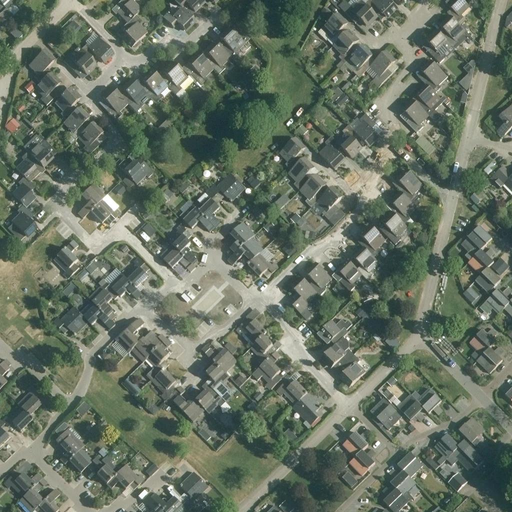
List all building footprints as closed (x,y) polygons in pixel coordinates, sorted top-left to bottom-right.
[(0,0),(0,4),(0,5),(0,13),(7,20),(12,16),(6,10),(16,0),(0,0)] [(117,14),(127,24),(135,16),(136,16),(141,11),(133,2),(135,0),(122,0),(122,1),(121,1),(119,3),(123,8),(117,14)] [(205,3),(202,0),(202,1),(201,0),(172,0),(176,3),(180,7),(182,9),(186,5),(195,14),(205,3)] [(376,15),(380,11),(386,18),(396,7),(389,0),(374,0),(374,1),(372,0),(369,0),(365,4),(365,5),(376,15)] [(458,24),(464,18),(462,15),(470,7),(463,0),(449,0),(446,4),(452,10),(448,14),(452,19),(453,19),(458,24)] [(346,1),(339,7),(356,24),(360,20),(368,28),(378,18),(376,15),(365,5),(365,4),(363,2),(355,10),(346,1)] [(194,21),(182,9),(180,7),(172,15),(169,12),(163,19),(173,29),(177,25),(184,31),(194,21)] [(324,9),(318,19),(325,23),(331,13),(324,9)] [(334,46),(334,47),(345,36),(344,36),(341,32),(349,24),(339,13),(322,29),(330,38),(328,40),(334,46)] [(127,24),(125,26),(129,31),(123,38),(132,48),(147,33),(139,25),(142,22),(136,16),(135,16),(127,24)] [(449,35),(445,39),(452,47),(455,50),(470,35),(458,24),(453,19),(452,19),(443,29),(449,35)] [(73,23),(64,32),(72,40),(81,31),(73,23)] [(231,58),(230,58),(233,61),(239,55),(237,52),(245,44),(249,40),(236,26),(232,30),(221,40),(227,47),(223,50),(223,51),(231,58)] [(356,54),(356,53),(352,49),(358,43),(348,32),(344,36),(345,36),(334,47),(342,55),(340,58),(343,61),(346,64),(349,61),(348,61),(356,54)] [(439,32),(428,43),(434,49),(430,53),(440,64),(444,60),(446,58),(444,55),(452,47),(445,39),(439,32)] [(19,33),(14,38),(17,41),(22,36),(19,33)] [(82,50),(81,50),(91,61),(96,57),(104,65),(114,55),(98,38),(90,47),(87,44),(82,50)] [(212,61),(208,65),(209,65),(213,70),(218,76),(225,69),(222,66),(230,58),(231,58),(223,51),(223,50),(217,44),(206,54),(212,61)] [(371,68),(370,67),(370,68),(366,64),(372,58),(362,47),(356,53),(356,54),(348,61),(349,61),(356,69),(353,72),(360,79),(366,72),(371,68)] [(91,61),(81,50),(79,48),(70,56),(64,62),(74,73),(78,68),(86,76),(97,66),(91,61)] [(34,77),(40,84),(41,84),(49,75),(49,76),(51,74),(47,69),(55,61),(45,51),(29,66),(37,75),(34,77)] [(371,68),(366,72),(374,80),(375,78),(382,85),(392,74),(388,70),(394,64),(384,54),(379,58),(379,59),(370,67),(371,68)] [(209,65),(208,65),(200,56),(189,66),(195,73),(191,77),(201,87),(208,81),(205,78),(213,70),(209,65)] [(343,61),(337,67),(340,70),(346,64),(343,61)] [(427,86),(435,95),(436,94),(442,89),(439,86),(448,77),(432,62),(421,72),(429,80),(425,84),(427,86)] [(168,87),(167,88),(175,96),(183,104),(189,98),(184,92),(193,84),(187,79),(172,63),(161,73),(169,81),(165,85),(168,87)] [(256,66),(247,75),(252,79),(254,81),(262,73),(260,71),(256,66)] [(41,84),(40,84),(35,89),(43,98),(40,100),(46,106),(57,96),(53,92),(62,83),(52,73),(51,74),(49,76),(49,75),(41,84)] [(165,85),(154,73),(143,83),(149,90),(146,93),(145,94),(148,96),(147,96),(150,99),(155,105),(162,98),(159,96),(167,88),(168,87),(165,85)] [(467,91),(469,88),(471,83),(466,77),(460,84),(467,91)] [(130,98),(126,102),(125,102),(128,105),(135,113),(150,99),(147,96),(148,96),(145,94),(146,93),(134,81),(123,92),(130,98)] [(29,94),(36,87),(32,82),(25,89),(29,94)] [(336,86),(327,95),(334,102),(343,93),(336,86)] [(423,102),(419,106),(419,107),(429,117),(444,103),(436,94),(435,95),(427,86),(417,96),(423,102)] [(76,111),(77,111),(73,107),(81,98),(71,88),(55,104),(63,113),(60,115),(66,121),(76,111)] [(215,103),(217,101),(205,89),(202,91),(215,103)] [(125,102),(126,102),(114,90),(103,101),(109,107),(105,111),(115,121),(122,115),(119,112),(128,105),(125,102)] [(345,95),(341,99),(345,103),(349,99),(345,95)] [(419,107),(419,106),(415,103),(405,113),(411,119),(407,123),(417,134),(423,128),(421,125),(429,117),(419,107)] [(511,106),(500,118),(505,124),(497,132),(503,138),(511,128),(511,106)] [(85,131),(81,127),(88,120),(78,110),(77,111),(76,111),(66,121),(63,124),(71,132),(69,135),(75,141),(78,139),(78,138),(85,131)] [(359,137),(368,146),(378,136),(372,130),(377,125),(366,115),(360,121),(362,124),(354,131),(359,137)] [(6,127),(5,128),(5,129),(9,132),(17,124),(13,120),(13,121),(6,127)] [(78,138),(78,139),(86,147),(83,149),(89,156),(100,145),(96,141),(102,135),(92,124),(85,131),(78,138)] [(354,131),(349,126),(343,132),(345,135),(337,143),(342,148),(351,157),(361,147),(355,141),(359,137),(354,131)] [(161,127),(155,133),(159,136),(165,131),(161,127)] [(304,138),(309,132),(303,127),(298,132),(304,138)] [(441,133),(432,145),(441,152),(450,141),(441,133)] [(38,163),(41,167),(52,157),(46,151),(50,146),(40,135),(38,137),(37,137),(24,149),(28,152),(38,163)] [(337,143),(332,137),(326,143),(328,146),(319,154),(335,171),(346,160),(338,152),(342,148),(337,143)] [(302,161),(298,157),(307,149),(297,138),(280,154),(289,163),(286,165),(292,171),(302,161)] [(34,167),(38,163),(28,152),(21,158),(24,161),(15,170),(24,178),(29,183),(30,183),(40,173),(34,167)] [(134,163),(139,159),(133,153),(129,157),(134,163)] [(311,181),(311,180),(307,176),(315,168),(305,158),(302,161),(292,171),(289,173),(297,182),(294,184),(300,190),(301,191),(311,181)] [(136,162),(134,164),(133,163),(129,168),(121,160),(116,165),(136,186),(146,176),(148,179),(153,174),(142,163),(139,160),(136,162)] [(511,192),(511,176),(504,168),(492,179),(501,188),(504,185),(511,192)] [(409,172),(399,182),(399,183),(405,189),(400,193),(403,195),(411,203),(416,208),(421,204),(418,202),(420,200),(417,197),(415,194),(423,186),(409,172)] [(210,190),(221,201),(225,197),(231,203),(245,189),(241,185),(234,178),(231,175),(217,188),(215,186),(210,190)] [(254,188),(261,182),(254,175),(248,181),(254,188)] [(312,208),(317,203),(323,198),(322,197),(319,193),(327,185),(317,175),(311,180),(311,181),(301,191),(309,199),(306,202),(312,208)] [(49,176),(45,179),(52,188),(56,185),(49,176)] [(236,176),(234,178),(241,185),(243,183),(236,176)] [(34,188),(30,183),(29,183),(24,178),(18,184),(20,186),(12,195),(23,206),(26,209),(36,199),(30,192),(34,188)] [(130,189),(133,185),(126,179),(123,183),(130,189)] [(102,200),(105,197),(93,185),(81,197),(88,204),(81,211),(78,214),(83,219),(86,216),(90,212),(93,209),(102,200)] [(115,191),(120,197),(126,191),(121,185),(115,191)] [(182,187),(178,191),(182,195),(186,191),(182,187)] [(323,198),(317,203),(325,211),(323,214),(329,220),(339,210),(335,206),(343,198),(333,187),(322,197),(323,198)] [(208,197),(196,209),(204,218),(207,221),(208,221),(215,228),(214,228),(215,229),(216,230),(221,225),(213,216),(220,209),(217,206),(221,201),(210,190),(205,195),(208,197)] [(405,226),(411,220),(408,217),(417,209),(411,203),(403,195),(400,193),(391,202),(393,204),(389,209),(392,212),(395,215),(394,215),(405,226)] [(166,204),(170,200),(164,194),(160,198),(166,204)] [(113,212),(102,200),(93,209),(90,212),(102,224),(105,221),(109,225),(121,215),(116,210),(113,212)] [(196,209),(193,205),(180,218),(192,230),(199,223),(209,233),(214,228),(215,228),(208,221),(207,221),(204,218),(196,209)] [(19,215),(11,223),(13,225),(8,230),(20,243),(25,237),(27,239),(38,229),(29,221),(34,216),(26,209),(23,206),(17,212),(19,215)] [(258,219),(263,214),(257,208),(252,213),(258,219)] [(391,213),(382,223),(390,231),(386,235),(396,246),(402,240),(400,237),(408,229),(405,226),(394,215),(395,215),(392,212),(391,213)] [(294,225),(301,218),(297,214),(290,222),(294,225)] [(301,233),(308,227),(303,221),(296,227),(301,233)] [(270,223),(264,229),(268,234),(275,228),(270,223)] [(252,239),(255,236),(243,224),(231,235),(238,243),(231,250),(227,253),(232,258),(240,251),(239,250),(242,247),(243,247),(252,239)] [(149,225),(144,230),(152,238),(157,233),(149,225)] [(185,257),(184,258),(191,265),(192,265),(197,260),(186,249),(191,245),(187,241),(192,237),(180,225),(175,230),(178,232),(169,242),(172,246),(173,246),(181,254),(185,257)] [(374,258),(380,252),(378,250),(386,241),(372,227),(362,237),(367,243),(363,248),(365,250),(374,258)] [(490,242),(492,240),(479,227),(461,246),(473,258),(474,258),(481,251),(486,245),(490,242)] [(263,251),(252,239),(243,247),(242,247),(239,250),(240,251),(232,258),(231,258),(228,261),(233,267),(244,256),(251,263),(260,254),(260,255),(263,251)] [(68,280),(79,269),(75,265),(78,261),(71,254),(78,247),(73,242),(54,261),(66,273),(63,275),(68,280)] [(298,252),(290,244),(283,251),(291,259),(298,252)] [(172,246),(160,258),(172,269),(180,262),(187,270),(191,265),(184,258),(185,257),(181,254),(173,246),(172,246)] [(365,250),(363,248),(354,258),(362,266),(358,270),(362,275),(368,281),(374,275),(371,272),(380,264),(374,258),(365,250)] [(480,276),(488,269),(493,263),(494,263),(490,260),(494,256),(493,255),(490,251),(486,255),(481,251),(474,258),(473,258),(468,264),(480,276)] [(272,266),(260,255),(260,254),(251,263),(248,266),(260,278),(263,275),(267,279),(279,269),(274,264),(272,266)] [(136,266),(124,277),(124,278),(133,286),(136,290),(141,285),(148,277),(145,274),(150,270),(139,259),(134,263),(136,266)] [(422,265),(417,259),(413,262),(417,268),(422,265)] [(492,267),(500,276),(509,267),(501,259),(492,267)] [(358,270),(349,261),(338,271),(345,277),(340,282),(351,292),(357,286),(354,284),(362,275),(358,270)] [(408,262),(394,275),(400,282),(415,269),(408,262)] [(93,264),(86,270),(90,275),(97,268),(93,264)] [(314,282),(310,286),(317,294),(320,297),(326,291),(323,288),(332,279),(316,264),(306,274),(314,282)] [(191,265),(187,270),(191,273),(196,269),(192,265),(191,265)] [(488,294),(500,281),(488,269),(480,276),(475,281),(488,294)] [(124,278),(124,277),(121,274),(109,286),(104,280),(99,285),(101,287),(110,296),(113,299),(115,301),(119,297),(120,298),(128,291),(138,301),(142,296),(136,290),(133,286),(124,278)] [(291,304),(291,305),(295,308),(301,315),(303,317),(307,321),(308,320),(311,317),(314,314),(308,309),(312,305),(309,302),(317,294),(310,286),(302,278),(292,288),(300,296),(295,300),(291,304)] [(340,297),(345,292),(338,285),(333,290),(340,297)] [(106,306),(113,299),(110,296),(101,287),(89,299),(92,303),(101,311),(104,314),(104,315),(111,322),(116,317),(106,306)] [(503,309),(510,302),(507,299),(511,294),(511,293),(507,288),(502,294),(498,290),(485,303),(498,315),(503,310),(503,309)] [(72,290),(62,299),(67,305),(77,296),(72,290)] [(510,302),(503,309),(511,317),(511,300),(510,302)] [(112,322),(111,322),(104,315),(104,314),(101,311),(92,303),(80,314),(89,323),(92,326),(99,319),(110,330),(115,325),(112,322)] [(374,306),(367,309),(369,314),(372,313),(377,311),(376,309),(374,306)] [(80,314),(74,308),(61,321),(58,319),(54,324),(65,335),(69,330),(75,336),(89,323),(80,314)] [(361,319),(367,313),(362,308),(356,314),(361,319)] [(375,334),(383,327),(369,314),(362,322),(375,334)] [(140,343),(140,342),(133,335),(144,324),(140,319),(128,330),(116,342),(129,354),(130,352),(132,351),(140,343)] [(243,334),(255,345),(255,346),(263,337),(264,337),(267,334),(255,322),(251,325),(247,320),(236,331),(241,336),(243,334)] [(338,343),(344,338),(349,333),(348,332),(353,326),(349,322),(346,324),(342,321),(337,327),(332,321),(319,333),(318,335),(328,345),(334,339),(338,343)] [(495,343),(492,340),(497,334),(492,329),(487,335),(482,331),(469,344),(482,356),(485,352),(489,349),(495,343)] [(163,344),(167,340),(162,335),(158,339),(150,347),(143,339),(140,342),(140,343),(132,351),(144,363),(147,360),(146,360),(154,352),(155,351),(163,344)] [(273,347),(264,337),(263,337),(255,346),(255,345),(251,349),(260,359),(257,361),(262,366),(275,353),(271,348),(273,347)] [(343,366),(354,355),(349,350),(350,348),(350,344),(344,338),(338,343),(328,352),(323,357),(333,368),(340,362),(343,366)] [(147,377),(152,382),(158,377),(164,371),(169,366),(165,361),(169,357),(164,353),(171,345),(167,340),(163,344),(155,351),(154,352),(146,360),(147,360),(156,369),(153,372),(147,377)] [(229,353),(234,348),(228,342),(223,347),(229,353)] [(225,374),(237,362),(228,352),(225,350),(218,358),(216,356),(216,354),(214,354),(210,350),(207,346),(202,351),(213,363),(216,366),(225,374)] [(482,356),(476,362),(489,374),(502,361),(498,358),(502,354),(497,350),(494,353),(489,349),(485,352),(482,356)] [(103,352),(98,357),(102,361),(107,357),(103,352)] [(262,366),(252,376),(257,381),(262,377),(268,384),(266,386),(270,391),(281,380),(277,375),(280,372),(274,365),(281,358),(275,353),(262,366)] [(354,355),(343,366),(348,370),(342,376),(352,387),(366,373),(358,364),(361,362),(354,355)] [(0,390),(6,384),(1,378),(9,371),(7,369),(10,365),(6,361),(2,365),(0,366),(0,390)] [(211,379),(206,383),(215,392),(217,394),(217,395),(226,403),(232,397),(228,393),(229,391),(223,384),(229,378),(225,374),(216,366),(207,375),(211,379)] [(170,407),(174,403),(180,398),(186,392),(181,387),(177,391),(172,386),(176,383),(164,371),(158,377),(152,382),(164,394),(161,397),(166,402),(170,407)] [(22,373),(20,376),(26,383),(29,381),(22,373)] [(128,379),(123,384),(136,396),(141,392),(128,379)] [(295,406),(307,394),(295,382),(292,385),(288,381),(277,392),(281,397),(284,394),(295,406)] [(38,402),(42,398),(32,386),(27,391),(29,394),(17,406),(20,409),(29,417),(41,405),(38,402)] [(416,393),(412,397),(416,401),(416,402),(423,409),(428,415),(429,415),(433,410),(439,417),(443,413),(437,406),(442,402),(429,389),(420,398),(416,393)] [(392,405),(397,400),(389,391),(383,396),(392,405)] [(226,403),(217,395),(217,394),(215,392),(210,396),(206,392),(197,402),(205,411),(209,415),(218,405),(221,408),(226,403)] [(295,406),(292,408),(306,422),(303,425),(308,429),(319,418),(315,414),(321,408),(307,394),(295,406)] [(259,404),(263,399),(259,395),(254,399),(259,404)] [(419,412),(423,409),(416,402),(416,401),(411,396),(398,409),(410,421),(415,417),(421,423),(425,419),(419,412)] [(180,398),(174,403),(193,423),(205,411),(197,402),(194,398),(187,405),(180,398)] [(390,432),(395,427),(390,422),(398,415),(384,400),(371,413),(376,418),(372,421),(381,430),(384,426),(385,427),(390,432)] [(32,420),(29,417),(20,409),(9,420),(6,418),(1,422),(9,430),(12,434),(17,429),(20,433),(32,420)] [(471,418),(458,430),(474,446),(479,441),(476,438),(483,431),(471,418)] [(9,430),(1,422),(0,420),(0,445),(8,438),(5,435),(9,430)] [(96,435),(101,430),(97,426),(92,431),(96,435)] [(80,450),(81,450),(84,447),(78,440),(80,438),(70,427),(55,442),(67,453),(60,460),(64,465),(68,461),(72,458),(80,450)] [(399,449),(413,436),(407,430),(393,443),(399,449)] [(220,436),(224,439),(228,435),(224,431),(220,436)] [(362,452),(368,446),(364,442),(369,437),(365,433),(360,438),(355,433),(342,446),(355,459),(362,452)] [(207,442),(211,438),(207,434),(203,438),(207,442)] [(289,439),(293,444),(297,439),(293,435),(289,439)] [(440,465),(451,454),(458,447),(446,435),(433,447),(442,456),(437,462),(440,465)] [(451,454),(440,465),(443,468),(448,462),(453,467),(459,462),(464,467),(471,474),(483,462),(476,455),(475,454),(464,442),(458,447),(451,454)] [(487,461),(494,454),(485,445),(478,452),(487,461)] [(103,449),(98,454),(103,459),(108,454),(103,449)] [(402,471),(409,478),(421,466),(414,459),(420,453),(416,449),(410,455),(409,454),(397,466),(402,471)] [(91,472),(96,467),(102,461),(98,456),(92,462),(81,450),(80,450),(72,458),(68,461),(80,474),(87,467),(91,472)] [(366,456),(362,452),(355,459),(349,464),(362,477),(375,464),(371,460),(375,456),(371,451),(366,456)] [(119,473),(118,472),(109,463),(112,461),(107,456),(102,461),(96,467),(100,471),(96,475),(106,485),(114,478),(113,478),(119,473)] [(428,458),(425,462),(435,472),(438,468),(428,458)] [(153,466),(149,469),(153,474),(157,470),(158,469),(154,465),(153,466)] [(114,478),(106,485),(111,491),(119,483),(125,490),(129,487),(133,491),(144,480),(139,476),(137,478),(125,466),(118,472),(119,473),(113,478),(114,478)] [(390,484),(396,489),(402,497),(403,496),(408,502),(412,498),(407,492),(415,484),(409,478),(402,471),(402,472),(399,475),(394,470),(389,475),(394,480),(390,484)] [(488,483),(496,476),(492,472),(484,479),(488,483)] [(31,490),(42,480),(38,475),(30,483),(22,474),(19,478),(15,473),(4,484),(8,489),(11,487),(22,498),(23,498),(31,490)] [(181,497),(192,508),(196,504),(194,501),(208,488),(193,473),(179,487),(185,493),(181,497)] [(456,492),(466,482),(457,473),(447,483),(456,492)] [(492,487),(500,479),(496,476),(488,483),(492,487)] [(496,491),(503,483),(500,479),(492,487),(496,491)] [(43,502),(36,495),(47,484),(42,480),(31,490),(23,498),(22,498),(19,501),(29,511),(33,511),(35,511),(35,510),(43,502)] [(500,495),(507,487),(503,483),(496,491),(500,495)] [(503,498),(511,491),(507,487),(500,495),(503,498)] [(402,497),(396,489),(392,493),(387,488),(382,493),(387,498),(382,502),(391,511),(397,511),(408,502),(403,496),(402,497)] [(57,511),(58,511),(52,505),(61,496),(55,490),(43,502),(35,510),(35,511),(36,511),(57,511)] [(507,502),(511,497),(511,492),(511,491),(503,498),(507,502)] [(305,493),(291,500),(297,511),(298,511),(311,505),(305,493)] [(155,495),(150,499),(161,510),(162,511),(182,511),(184,511),(185,511),(187,511),(192,508),(181,497),(176,502),(173,498),(166,505),(155,495)] [(161,510),(150,499),(147,496),(142,501),(153,511),(152,511),(162,511),(161,510)] [(279,508),(282,511),(283,511),(293,511),(294,511),(285,502),(279,508)]
